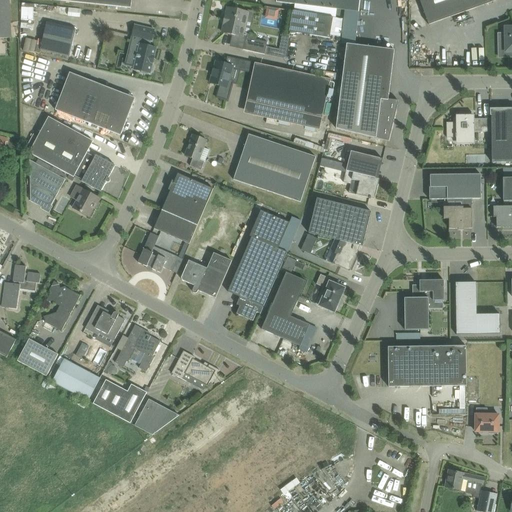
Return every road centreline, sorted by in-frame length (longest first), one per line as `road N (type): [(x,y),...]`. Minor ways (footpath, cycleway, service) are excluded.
road 1 (unclassified): [(96,272),(164,127),(197,0)]
road 2 (unclassified): [(325,397),(96,272)]
road 3 (unclassified): [(386,257),(426,108),(454,85),(511,83)]
road 4 (unclassified): [(325,397),(386,257)]
road 5 (unclassified): [(421,511),(432,453),(511,472)]
road 6 (residential): [(386,257),(511,256)]
